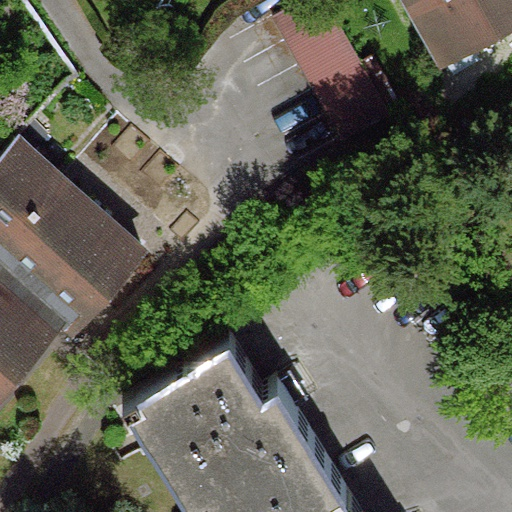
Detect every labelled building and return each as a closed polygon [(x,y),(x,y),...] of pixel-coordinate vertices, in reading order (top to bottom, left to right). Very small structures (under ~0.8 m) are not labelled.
[(398,120),(331,0),(326,0),(288,23),(357,144),(398,120)] [(511,13),(511,0),(419,0),(448,50),(511,13)] [(0,372),(60,303),(71,312),(75,311),(140,239),(14,132),(0,147),(0,372)] [(368,511),(288,385),(281,374),(266,382),(234,328),(131,390),(201,506),(215,497),(224,511),(368,511)] [(511,367),(506,359),(489,370),(501,389),(511,381),(511,367)]
